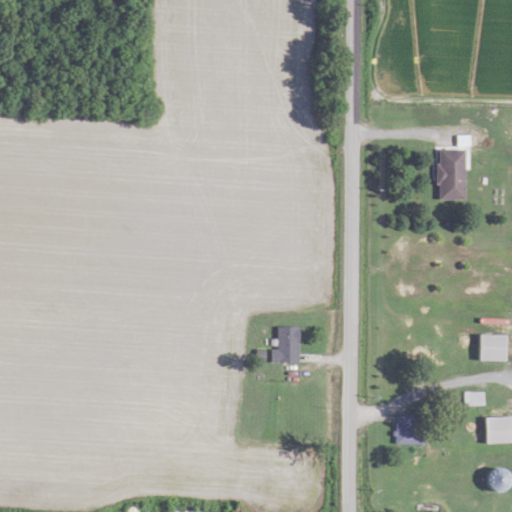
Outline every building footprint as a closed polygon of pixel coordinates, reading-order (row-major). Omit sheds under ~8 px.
[(458,148),(431,148),(431,199),(458,199),(458,148)] [(294,362),(294,326),(272,326),(272,338),(266,338),(266,362),(294,362)] [(472,360),(498,360),(498,334),(472,334),(472,360)] [(391,444),(419,444),(419,435),(410,435),(410,415),(391,415),(391,444)] [(503,442),(503,416),(478,416),(478,443),(503,442)] [(483,492),(499,492),(499,468),(483,468),(483,492)]
